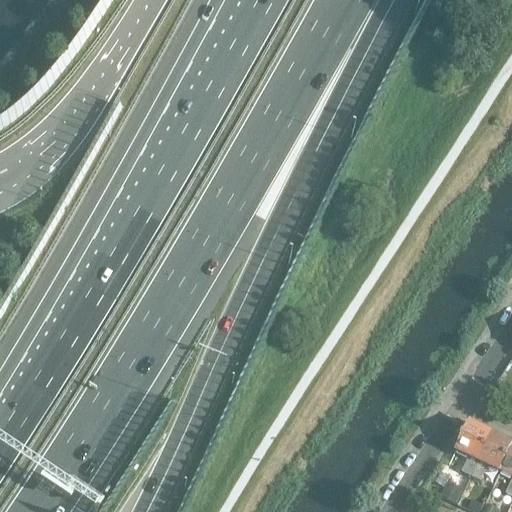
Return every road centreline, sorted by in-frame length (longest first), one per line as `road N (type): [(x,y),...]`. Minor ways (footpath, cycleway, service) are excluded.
road 1 (motorway): [(37,511),(344,0)]
road 2 (motorway): [(137,511),(367,0)]
road 3 (motorway): [(256,0),(0,434)]
road 4 (motorway): [(159,0),(73,136),(47,162)]
road 5 (residential): [(389,511),(466,399)]
